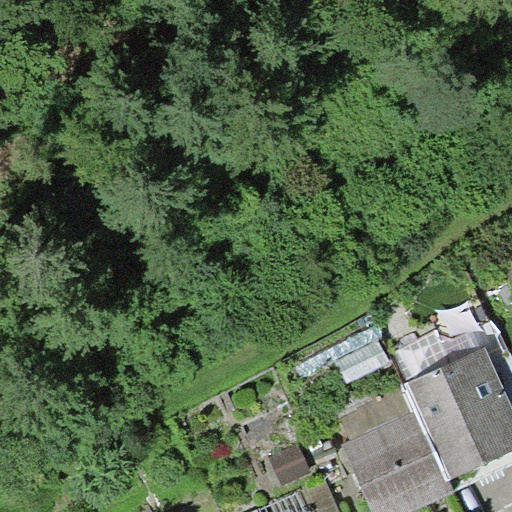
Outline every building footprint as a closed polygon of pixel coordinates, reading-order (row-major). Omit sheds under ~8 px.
[(394,351),(408,383),(486,348),(476,327),(452,338),(438,331),(394,351)] [(418,411),(449,480),(511,450),(511,404),(486,348),(408,383),(406,384),(418,411)] [(340,414),(352,441),(413,413),(401,387),(340,414)] [(409,511),(455,492),(449,480),(418,411),(413,413),(352,441),(343,445),(373,511),(409,511)] [(311,469),(298,442),(269,456),(282,483),(311,469)] [(339,511),(324,479),(298,491),(307,511),(339,511)] [(307,511),(298,491),(251,511),(307,511)]
